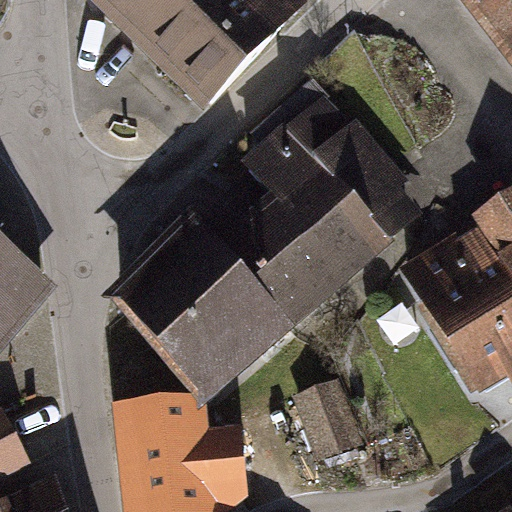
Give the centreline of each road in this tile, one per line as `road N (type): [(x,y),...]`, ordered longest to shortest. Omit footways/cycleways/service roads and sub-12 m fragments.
road 1 (residential): [(70,228),(158,194),(352,0)]
road 2 (residential): [(70,228),(109,511)]
road 3 (residential): [(39,0),(36,122)]
